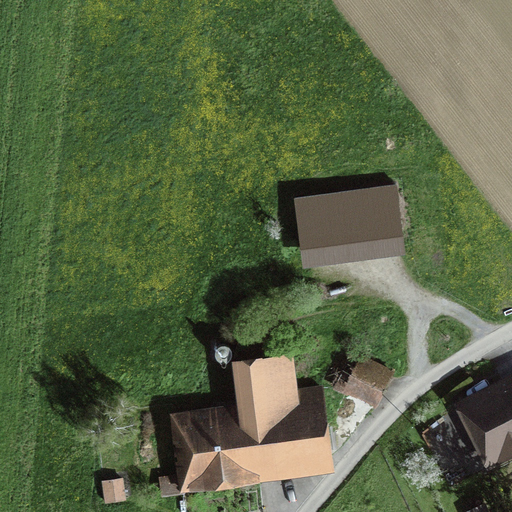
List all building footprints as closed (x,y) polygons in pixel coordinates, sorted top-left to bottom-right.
[(293,193),(302,263),(404,250),(395,180),(293,193)] [(391,373),(348,350),(331,382),(374,405),(391,373)] [(287,351),(234,355),(234,401),(161,407),(168,484),(329,463),(317,380),(291,383),(287,351)] [(511,511),(511,358),(434,390),(471,479),(486,474),(501,511),(511,511)] [(122,477),(101,481),(105,500),(126,497),(122,477)]
